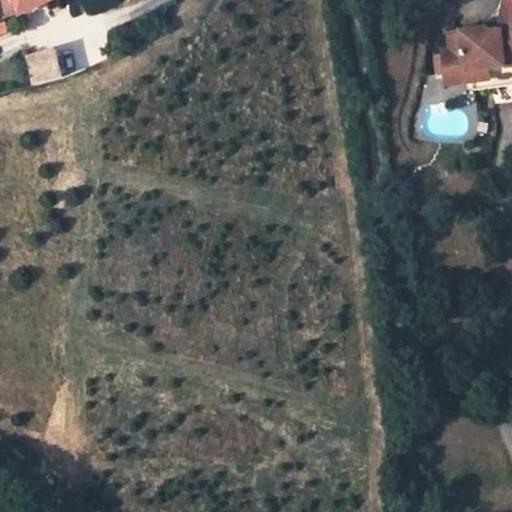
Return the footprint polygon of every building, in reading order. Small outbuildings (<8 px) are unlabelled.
[(0,0),(0,5),(4,22),(17,16),(13,0),(0,0)] [(51,0),(13,0),(17,16),(51,0)] [(511,62),(511,0),(496,0),(492,20),(498,21),(498,31),(480,33),(480,29),(477,29),(452,32),(457,70),(481,67),(511,62)] [(498,21),(492,20),(478,21),(477,29),(480,29),(480,33),(498,31),(498,21)] [(457,70),(452,32),(440,34),(442,51),(434,52),(438,87),(483,82),(481,67),(457,70)] [(35,87),(67,75),(61,47),(28,59),(35,87)]
